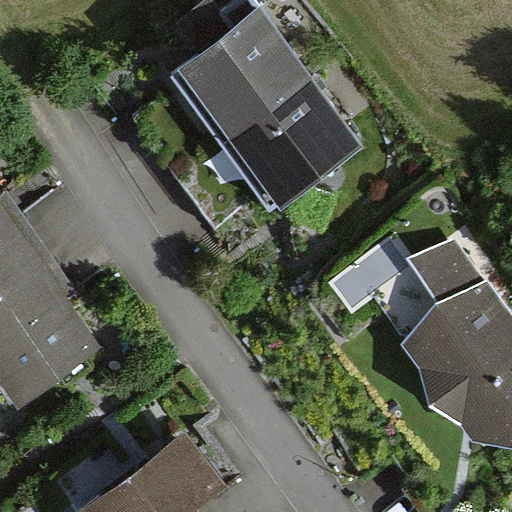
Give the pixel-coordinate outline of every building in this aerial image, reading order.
[(175,62),(223,129),(307,70),(259,2),(175,62)] [(223,129),(271,197),(355,137),(307,70),(223,129)] [(0,267),(33,246),(0,196),(0,267)] [(511,318),(453,239),(404,255),(434,298),(398,339),(470,431),(511,436),(511,318)] [(0,267),(0,347),(19,377),(89,330),(33,246),(0,267)] [(83,497),(93,511),(202,511),(192,497),(217,480),(182,429),(83,497)]
